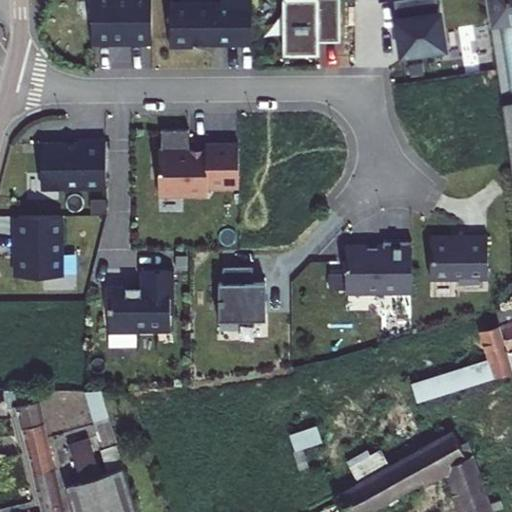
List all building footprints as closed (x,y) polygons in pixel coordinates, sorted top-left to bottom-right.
[(151,0),(94,0),(94,34),(122,34),(122,30),(133,30),(133,31),(152,31),(151,0)] [(168,0),(168,39),(192,40),(192,37),(251,38),(250,0),(168,0)] [(339,0),(282,0),(283,47),(319,47),(319,35),(340,35),(339,0)] [(438,0),(400,0),(409,55),(446,50),(438,0)] [(511,0),(487,0),(491,26),(499,25),(511,22),(511,0)] [(511,22),(499,25),(503,44),(510,86),(511,86),(511,22)] [(511,100),(503,102),(509,139),(511,156),(511,100)] [(162,145),(160,145),(159,189),(207,190),(207,183),(239,183),(239,140),(207,140),(207,145),(190,145),(190,125),(163,124),(162,145)] [(81,137),(43,137),(43,182),(108,183),(108,135),(81,134),(81,137)] [(63,207),(19,205),(17,265),(61,267),(63,207)] [(466,229),(432,230),(433,270),(460,270),(460,274),(481,274),(480,269),(490,269),(489,226),(466,226),(466,229)] [(385,238),(347,238),(348,284),(414,283),(413,232),(385,233),(385,238)] [(221,276),(216,276),(216,316),(237,316),(237,313),(263,313),(263,276),(251,276),(251,260),(221,260),(221,276)] [(125,277),(108,277),(108,320),(136,320),(136,323),(157,323),(157,320),(169,320),(169,307),(173,307),(173,264),(140,264),(140,276),(125,276),(125,277)] [(511,294),(503,297),(508,316),(511,314),(511,294)] [(511,337),(511,329),(508,316),(489,321),(494,343),(511,337)] [(511,337),(494,343),(497,350),(501,367),(511,363),(511,337)] [(417,376),(424,393),(501,367),(497,350),(417,376)] [(0,402),(6,403),(5,386),(12,386),(11,378),(4,377),(4,382),(0,381),(0,402)] [(100,388),(85,392),(101,449),(115,445),(100,388)] [(40,396),(16,401),(27,442),(33,465),(55,458),(40,396)] [(500,511),(473,437),(465,441),(459,426),(396,460),(386,438),(375,444),(373,438),(351,451),(363,477),(341,489),(351,511),(358,511),(452,461),(470,511),(500,511)] [(295,448),(321,443),(318,427),(291,433),(295,448)] [(139,511),(121,456),(64,476),(73,511),(139,511)] [(55,458),(33,465),(42,503),(64,497),(55,458)] [(17,501),(15,491),(4,494),(6,504),(17,501)] [(67,511),(64,497),(42,503),(44,511),(67,511)]
